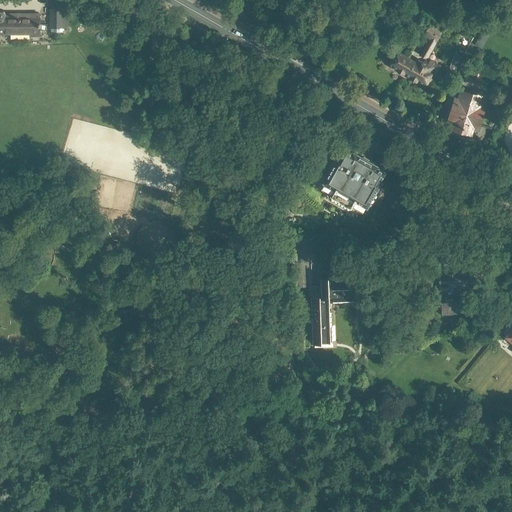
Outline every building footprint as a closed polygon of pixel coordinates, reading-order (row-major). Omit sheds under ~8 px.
[(51,8),(51,27),(51,32),(63,32),(63,28),(63,9),(67,9),(68,9),(67,0),(53,0),(53,8),(51,8)] [(0,34),(29,34),(29,36),(39,36),(39,14),(14,14),(5,14),(4,12),(3,10),(0,10),(0,34)] [(410,74),(414,67),(418,67),(420,63),(421,64),(423,61),(425,63),(428,58),(437,43),(436,42),(444,30),(432,23),(425,35),(431,38),(422,55),(413,49),(408,57),(395,49),(394,49),(396,50),(391,58),(389,59),(389,61),(389,64),(391,67),(394,66),(399,69),(398,70),(399,71),(403,73),(404,73),(406,71),(410,74)] [(491,33),(486,29),(476,45),(482,48),(491,33)] [(454,53),(449,71),(456,75),(461,55),(454,53)] [(414,67),(410,74),(413,75),(411,77),(412,79),(416,81),(417,80),(418,80),(423,82),(424,85),(427,86),(429,85),(431,83),(431,81),(440,65),(428,58),(425,63),(423,61),(421,64),(420,63),(418,67),(414,67)] [(475,67),(472,77),(482,80),(485,70),(475,67)] [(460,103),(457,102),(453,117),(456,118),(454,124),(458,125),(457,127),(468,130),(468,128),(472,129),(474,124),(477,125),(481,109),(479,108),(482,98),(478,96),(478,94),(468,91),(467,93),(463,92),(460,103)] [(166,137),(165,143),(175,146),(177,139),(166,137)] [(363,213),(366,207),(368,208),(382,183),(381,182),(386,172),(378,168),(379,167),(364,158),(354,152),(353,153),(345,149),(339,159),(338,158),(324,183),(325,184),(322,190),(332,196),(332,197),(351,208),(352,207),(363,213)] [(195,172),(189,171),(187,178),(187,179),(193,181),(195,172)] [(440,281),(440,286),(467,285),(474,285),(473,275),(467,276),(467,272),(461,272),(461,269),(458,269),(458,272),(440,273),(440,278),(439,278),(439,281),(440,281)] [(356,279),(356,278),(323,280),(323,277),(322,277),(323,298),(313,298),(313,296),(312,296),(314,344),(315,344),(315,341),(322,341),(328,341),(333,341),(332,309),(331,300),(334,300),(355,299),(355,294),(355,286),(354,286),(354,279),(356,279)]
